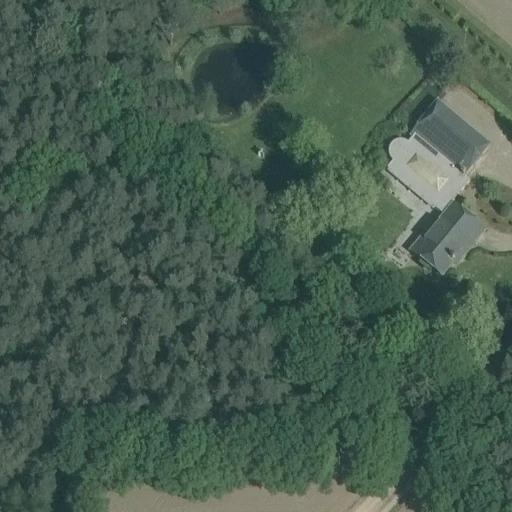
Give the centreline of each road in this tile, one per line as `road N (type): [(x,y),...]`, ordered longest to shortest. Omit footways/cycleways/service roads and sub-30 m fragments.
road 1 (track): [(469,511),(424,448),(306,355),(177,213),(129,184),(83,137),(3,0)]
road 2 (unclassified): [(363,511),(511,348)]
